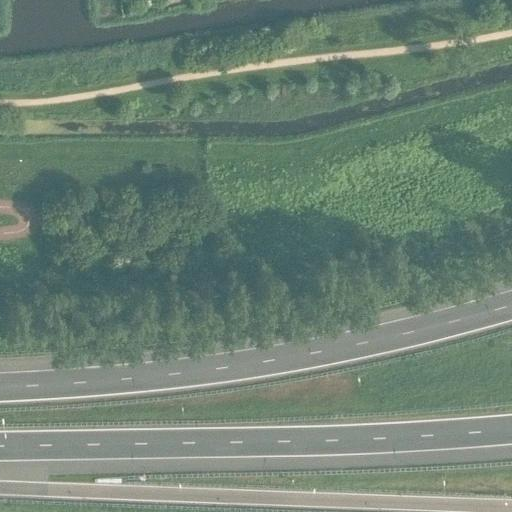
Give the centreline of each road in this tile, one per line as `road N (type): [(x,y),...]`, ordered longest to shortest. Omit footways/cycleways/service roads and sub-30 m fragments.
road 1 (motorway): [(511,301),(319,350),(203,369),(0,383)]
road 2 (motorway): [(0,489),(511,506)]
road 3 (motorway): [(0,445),(511,429)]
